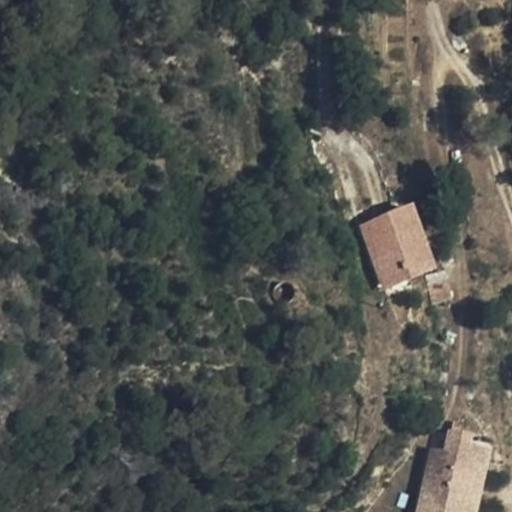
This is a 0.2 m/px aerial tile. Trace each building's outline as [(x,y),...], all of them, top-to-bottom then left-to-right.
[(430,252),(433,251),(417,200),(410,203),(416,205),(430,252)] [(423,254),(430,252),(416,205),(410,203),(400,206),(407,208),(423,254)] [(396,279),(428,269),(423,254),(407,208),(400,206),(374,215),(396,279)] [(430,252),(434,267),(438,265),(433,251),(430,252)] [(428,269),(434,267),(430,252),(423,254),(428,269)] [(480,511),(488,461),(468,458),(471,440),(455,437),(451,455),(437,453),(429,511),(480,511)]
